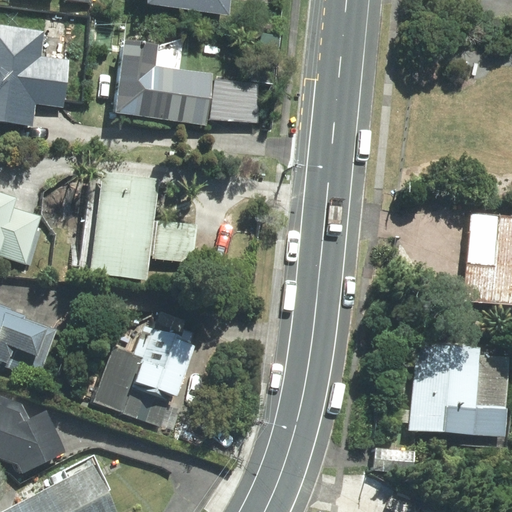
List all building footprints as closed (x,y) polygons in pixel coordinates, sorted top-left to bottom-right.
[(55,0),(55,6),(85,9),(85,0),(55,0)] [(144,0),(144,9),(227,18),(228,0),(144,0)] [(0,27),(0,126),(33,130),(36,107),(64,110),(70,61),(40,57),(43,32),(0,27)] [(155,47),(121,43),(112,116),(206,127),(212,74),(153,67),(155,47)] [(156,183),(100,177),(89,278),(144,285),(156,183)] [(0,196),(0,259),(27,268),(45,211),(0,196)] [(511,217),(468,213),(460,297),(511,302),(511,217)] [(194,227),(157,223),(153,260),(191,264),(194,227)] [(0,312),(0,367),(37,381),(55,333),(0,312)] [(194,352),(147,334),(128,385),(175,403),(194,352)] [(503,356),(414,347),(404,433),(493,444),(503,356)] [(16,476),(61,455),(41,410),(0,397),(0,463),(12,468),(16,476)] [(409,451),(374,450),(373,474),(409,475),(409,451)] [(118,511),(90,457),(47,479),(50,485),(0,510),(0,511),(118,511)]
